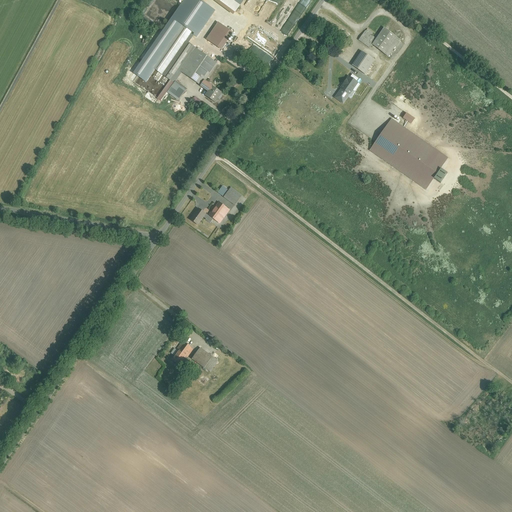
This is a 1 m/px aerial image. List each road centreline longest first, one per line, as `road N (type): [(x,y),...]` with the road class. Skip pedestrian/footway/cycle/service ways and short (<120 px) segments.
road 1 (unclassified): [(322,0),(156,236)]
road 2 (unclassified): [(156,236),(0,466)]
road 3 (unclassified): [(0,207),(156,236)]
road 4 (track): [(388,0),(511,98)]
